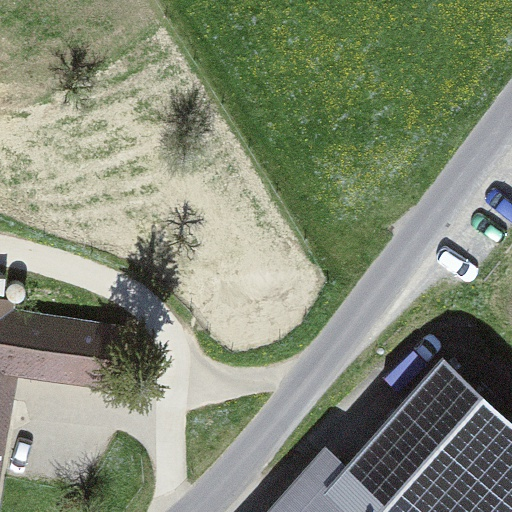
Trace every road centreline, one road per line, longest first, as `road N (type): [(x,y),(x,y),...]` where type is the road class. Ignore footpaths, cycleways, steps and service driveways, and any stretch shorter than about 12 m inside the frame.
road 1 (unclassified): [(192,511),(310,382),(511,121)]
road 2 (track): [(0,260),(131,304),(182,364),(159,410),(179,511)]
road 3 (track): [(182,364),(226,380),(310,382)]
